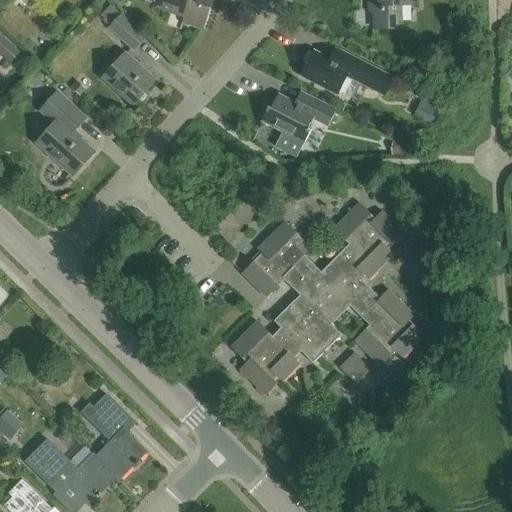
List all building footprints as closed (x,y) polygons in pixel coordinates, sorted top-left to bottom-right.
[(160,0),(157,8),(173,14),(175,9),(184,12),(181,23),(202,30),(212,0),(160,0)] [(368,0),(368,13),(373,12),(374,30),(401,29),(400,6),(411,6),(410,0),(368,0)] [(147,37),(122,14),(108,29),(134,52),(147,37)] [(20,52),(0,34),(0,54),(10,63),(20,52)] [(346,77),(384,97),(393,79),(335,50),(330,60),(313,52),(300,77),(336,96),(346,77)] [(154,82),(124,55),(102,78),(133,106),(154,82)] [(66,85),(80,77),(70,60),(56,67),(66,85)] [(85,119),(57,93),(40,112),(55,126),(38,146),(70,175),(92,151),(72,133),(85,119)] [(327,107),(300,93),(294,104),(277,95),(270,109),(268,108),(260,122),(303,144),(311,130),(308,128),(313,120),(319,123),(327,107)] [(374,219),(359,204),(333,231),(348,245),(321,273),(296,249),(303,241),(284,223),(257,251),(261,255),(241,274),(266,299),(284,281),(299,296),(273,322),(280,329),(272,337),(256,323),(230,349),(246,364),(239,370),(265,396),(277,385),(273,381),(277,378),(281,382),(299,364),(294,359),(300,352),(312,364),(340,336),(330,326),(345,311),(346,312),(350,308),(369,326),(354,341),(380,367),(395,352),(402,359),(424,337),(409,322),(414,317),(388,291),(379,299),(361,281),(365,278),(367,281),(393,255),(388,250),(403,234),(381,212),(374,219)] [(371,370),(354,354),(340,368),(357,384),(371,370)] [(96,457),(117,477),(120,480),(148,452),(128,433),(136,424),(107,395),(94,408),(90,405),(82,414),(111,442),(96,457)] [(89,506),(117,477),(96,457),(93,454),(78,470),(48,441),(26,463),(57,493),(66,484),(89,506)] [(49,511),(52,510),(22,481),(10,494),(14,498),(5,507),(10,511),(49,511)]
